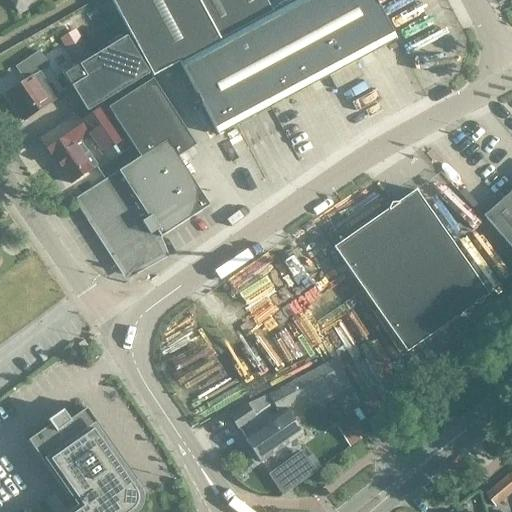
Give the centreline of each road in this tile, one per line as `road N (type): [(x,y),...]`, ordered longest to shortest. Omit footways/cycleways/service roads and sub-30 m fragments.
road 1 (unclassified): [(116,330),(368,153),(511,76)]
road 2 (unclassified): [(228,511),(116,330)]
road 3 (unclassified): [(116,330),(0,164)]
road 4 (secondary): [(362,511),(511,389)]
